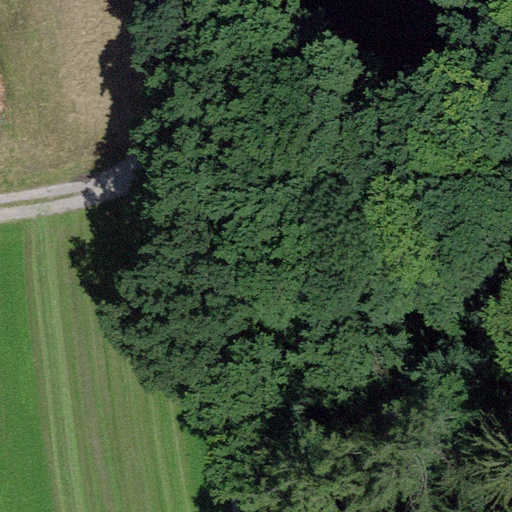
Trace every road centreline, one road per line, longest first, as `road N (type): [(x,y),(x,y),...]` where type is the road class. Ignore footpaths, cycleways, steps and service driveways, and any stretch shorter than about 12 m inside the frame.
road 1 (track): [(204,125),(278,511)]
road 2 (track): [(204,125),(99,194),(0,203)]
road 3 (track): [(190,0),(204,125)]
